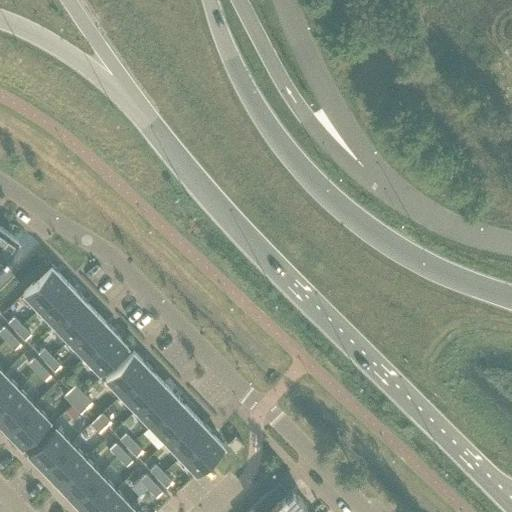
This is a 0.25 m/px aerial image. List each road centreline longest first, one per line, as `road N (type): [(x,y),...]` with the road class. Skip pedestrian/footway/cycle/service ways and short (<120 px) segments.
road 1 (secondary): [(130,102),(281,279),(490,489)]
road 2 (secondary): [(511,300),(372,237),(303,177),(238,76),(208,0)]
road 3 (residential): [(263,407),(113,258),(0,184)]
road 4 (unclassified): [(399,205),(303,118),(236,0)]
road 5 (unclassified): [(399,205),(328,102),(282,0)]
road 6 (secondary): [(0,21),(44,41),(130,102)]
road 7 (residential): [(263,407),(362,511)]
road 8 (unclassified): [(511,250),(399,205)]
